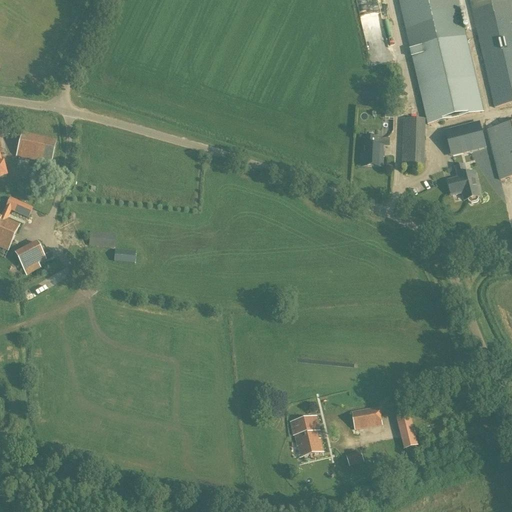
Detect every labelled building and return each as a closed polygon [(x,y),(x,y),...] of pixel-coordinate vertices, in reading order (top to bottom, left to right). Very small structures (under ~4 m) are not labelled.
[(457,0),(399,0),(428,125),(483,112),(457,0)] [(511,0),(469,0),(495,109),(511,105),(511,0)] [(369,55),(388,52),(382,19),(376,20),(376,21),(363,24),(369,55)] [(423,137),(423,121),(403,120),(403,136),(423,137)] [(511,124),(489,131),(502,181),(511,178),(511,124)] [(487,151),(481,127),(448,135),(452,150),(464,147),(466,157),(487,151)] [(51,166),(57,141),(22,133),(16,157),(51,166)] [(422,161),(423,137),(403,136),(402,161),(422,161)] [(383,168),(383,147),(378,147),(378,139),(365,139),(364,157),(362,157),(361,168),(383,168)] [(402,161),(402,169),(422,169),(422,161),(402,161)] [(467,175),(465,166),(456,168),(459,179),(449,182),(453,197),(464,194),(466,201),(469,200),(469,203),(472,204),(478,203),(480,200),(479,197),(482,196),(476,173),(467,175)] [(28,219),(32,209),(10,199),(6,208),(5,209),(1,217),(0,216),(0,248),(8,252),(20,225),(7,220),(11,211),(28,219)] [(115,248),(116,235),(90,232),(89,246),(115,248)] [(74,258),(85,252),(78,239),(67,245),(74,258)] [(24,272),(46,260),(36,242),(14,254),(24,272)] [(135,264),(135,252),(115,251),(114,263),(135,264)] [(379,408),(352,412),(356,431),(383,426),(379,408)] [(411,414),(410,415),(396,418),(400,436),(404,451),(418,448),(411,414)] [(323,453),(318,432),(319,432),(316,418),(290,424),(293,437),(294,437),(299,459),(323,453)] [(378,465),(389,461),(383,442),(371,446),(378,465)] [(350,467),(365,463),(362,452),(347,456),(350,467)]
